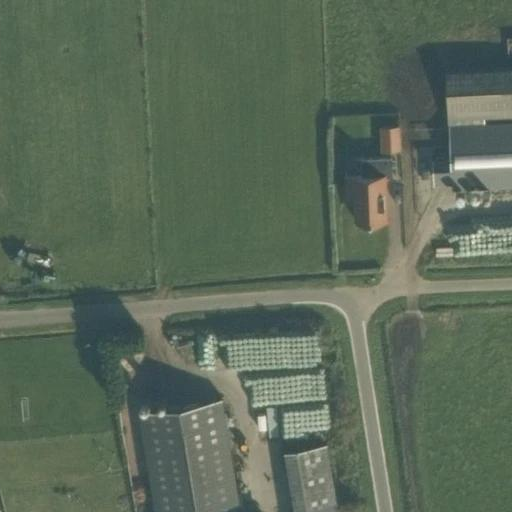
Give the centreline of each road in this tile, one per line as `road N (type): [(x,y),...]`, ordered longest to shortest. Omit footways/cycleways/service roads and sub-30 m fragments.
road 1 (unclassified): [(357,296),(0,321)]
road 2 (unclassified): [(390,511),(357,296)]
road 3 (unclassified): [(357,296),(511,287)]
